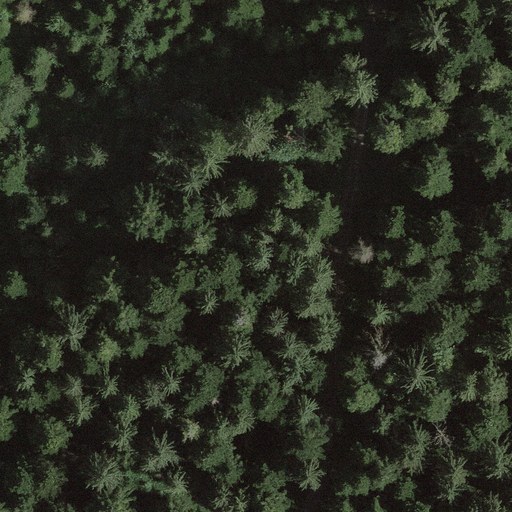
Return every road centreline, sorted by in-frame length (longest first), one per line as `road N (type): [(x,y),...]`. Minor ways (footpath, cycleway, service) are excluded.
road 1 (track): [(310,511),(333,390),(378,0)]
road 2 (track): [(316,479),(398,361),(470,217),(511,168)]
road 3 (track): [(214,511),(59,407),(0,386)]
